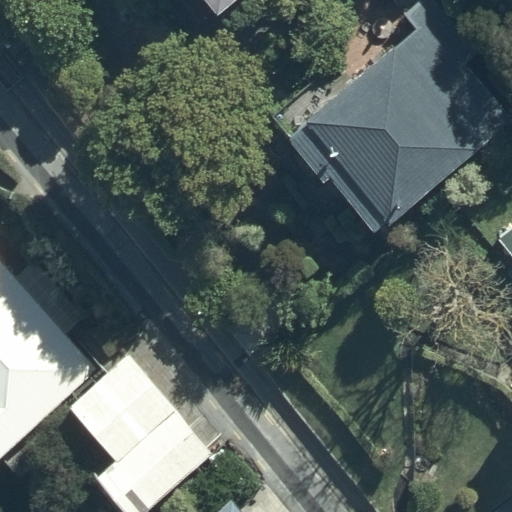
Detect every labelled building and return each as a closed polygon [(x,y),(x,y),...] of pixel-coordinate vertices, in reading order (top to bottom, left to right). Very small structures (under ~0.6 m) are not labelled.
[(188,0),(212,29),(246,0),(188,0)] [(385,236),(511,121),(511,119),(464,66),(477,54),(428,0),(424,0),(401,22),(410,33),(281,149),(322,193),(325,190),(372,241),(381,233),(385,236)] [(511,231),(495,244),(511,265),(511,231)] [(0,468),(96,373),(0,266),(0,468)] [(155,511),(210,458),(127,359),(60,426),(109,476),(89,496),(105,511),(155,511)] [(511,511),(511,495),(492,511),(511,511)] [(234,511),(235,511),(227,503),(217,511),(234,511)]
